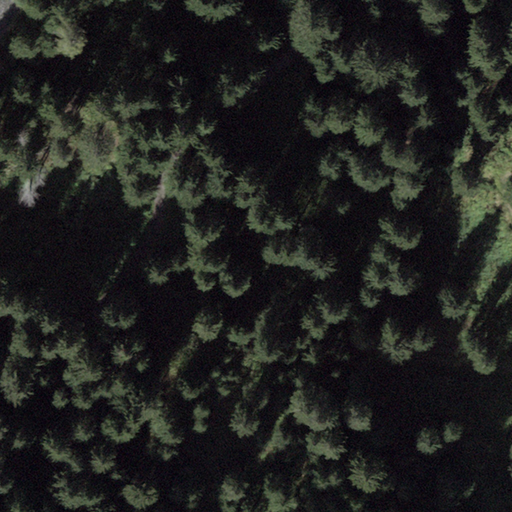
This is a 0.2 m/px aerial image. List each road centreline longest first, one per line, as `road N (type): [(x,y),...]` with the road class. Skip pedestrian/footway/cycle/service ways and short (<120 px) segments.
road 1 (track): [(372,0),(272,83),(174,146),(134,256),(0,481)]
road 2 (track): [(134,256),(177,231),(255,238),(371,350),(490,369),(511,362)]
